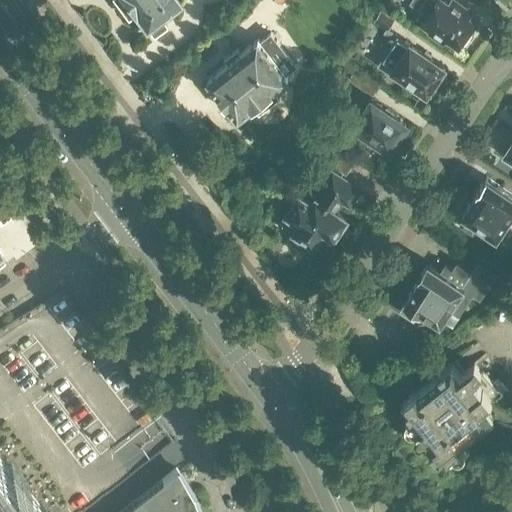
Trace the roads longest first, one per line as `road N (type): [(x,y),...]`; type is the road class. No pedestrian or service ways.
road 1 (residential): [(265,391),(297,366),(508,54)]
road 2 (secondary): [(265,391),(127,215)]
road 3 (secondary): [(127,215),(0,48)]
road 4 (residential): [(0,297),(127,215)]
